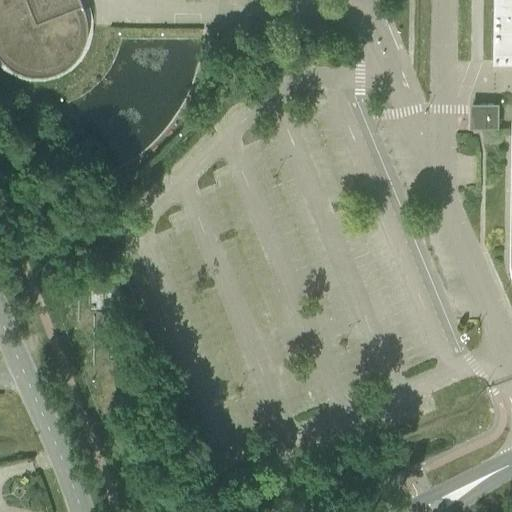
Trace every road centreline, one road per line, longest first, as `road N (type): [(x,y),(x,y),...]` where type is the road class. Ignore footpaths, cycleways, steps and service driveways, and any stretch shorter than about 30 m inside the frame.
road 1 (unclassified): [(78,511),(0,320)]
road 2 (tertiary): [(511,458),(402,511)]
